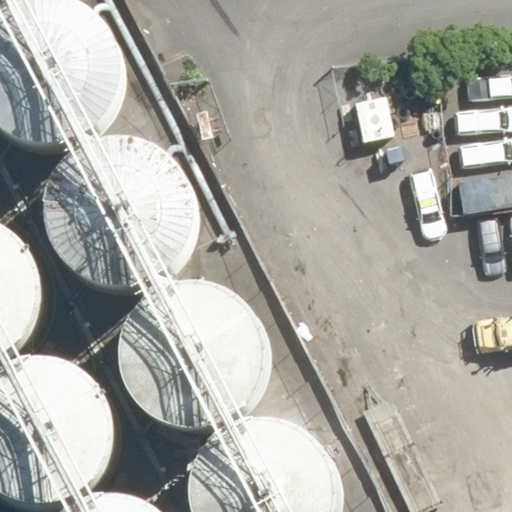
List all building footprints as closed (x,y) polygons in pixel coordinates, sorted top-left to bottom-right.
[(37,145),(62,147),(86,142),(107,128),(122,108),(129,84),(127,59),(117,36),(100,18),(77,7),(53,4),(28,10),(8,24),(0,33),(0,118),(14,134),(37,145)] [(107,278),(132,281),(156,275),(177,261),(192,241),(199,217),(198,192),(188,170),(170,152),(148,140),(123,138),(99,144),(78,157),(63,177),(56,201),(58,226),(68,249),(85,267),(107,278)] [(0,363),(2,363),(23,349),(37,329),(44,305),(43,280),(33,257),(16,239),(0,231),(0,363)] [(185,426),(209,428),(234,423),(254,409),(269,389),(276,365),(275,340),(265,317),(248,299),(225,288),(200,285),(176,291),(155,305),(140,325),(133,349),(135,374),(145,396),(162,415),(185,426)] [(35,506),(59,509),(84,503),(105,490),(119,469),(127,446),(125,421),(115,398),(98,380),(75,369),(50,366),(26,372),(5,386),(0,392),(0,482),(12,495),(35,506)] [(347,511),(349,507),(348,482),(338,459),(320,441),(298,430),(273,427),(249,433),(228,447),(213,467),(206,491),(207,511),(347,511)]
